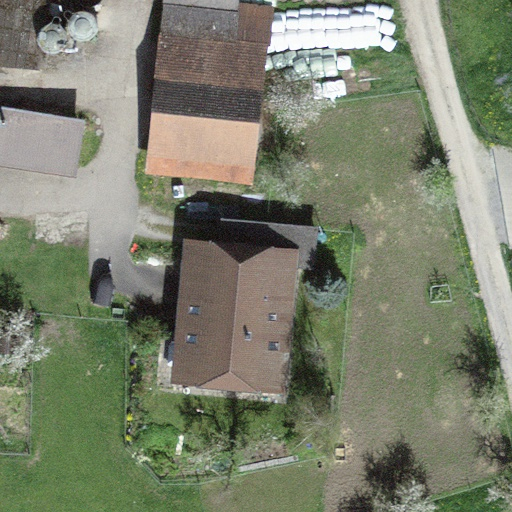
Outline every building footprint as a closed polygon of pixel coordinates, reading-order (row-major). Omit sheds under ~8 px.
[(32,0),(0,0),(0,80),(21,83),(32,0)] [(229,25),(162,18),(160,42),(226,50),(229,25)] [(262,105),(156,93),(145,182),(252,194),(262,105)] [(81,139),(0,128),(0,181),(74,191),(81,139)] [(292,270),(183,260),(170,405),(279,415),(292,270)]
